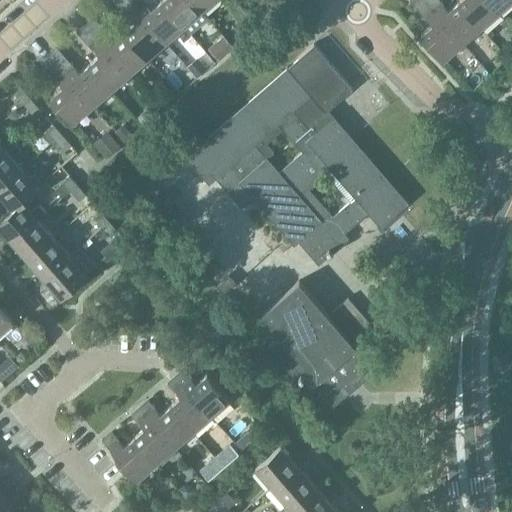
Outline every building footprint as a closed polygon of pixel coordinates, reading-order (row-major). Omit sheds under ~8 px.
[(135,23),(124,32),(146,57),(164,42),(128,0),(112,0),(113,0),(129,19),(131,18),(135,23)] [(143,0),(128,0),(164,42),(183,26),(161,1),(150,10),(146,5),(147,4),(143,0)] [(161,0),(161,1),(183,26),(189,33),(207,18),(201,10),(191,0),(161,0)] [(191,0),(201,10),(212,0),(191,0)] [(462,43),(424,0),(410,0),(410,1),(426,20),(427,19),(432,24),(421,34),(443,59),(462,43)] [(439,0),(424,0),(462,43),(480,27),(457,2),(447,11),(442,6),(444,4),(439,0)] [(459,0),(457,2),(480,27),(498,11),(488,0),(459,0)] [(488,0),(498,11),(510,0),(488,0)] [(238,3),(231,9),(240,20),(247,14),(238,3)] [(94,17),(85,24),(128,74),(146,57),(124,32),(114,42),(109,36),(110,35),(94,17)] [(99,55),(88,64),(110,89),(128,74),(85,24),(76,32),(93,51),(94,50),(99,55)] [(218,60),(234,46),(224,35),(208,48),(218,60)] [(58,48),(49,56),(92,105),(110,89),(88,64),(77,73),(73,68),(74,67),(58,48)] [(92,105),(49,56),(40,64),(56,82),(57,81),(62,86),(51,96),(73,121),(92,105)] [(187,67),(197,78),(207,70),(197,58),(187,67)] [(475,67),(462,78),(465,81),(472,89),(485,78),(475,67)] [(408,202),(333,115),(313,133),(300,118),(307,112),(300,103),(310,94),(286,68),(185,155),(209,182),(215,177),(241,207),(253,197),(293,244),(298,240),(319,263),(332,251),(328,246),(368,211),(380,225),(408,202)] [(14,94),(23,104),(30,97),(21,87),(14,94)] [(30,97),(23,104),(31,113),(38,107),(30,97)] [(147,109),(137,117),(143,125),(153,116),(147,109)] [(124,123),(114,131),(124,142),(133,134),(124,123)] [(46,130),(54,140),(62,133),(53,124),(46,130)] [(108,130),(93,142),(106,157),(121,145),(108,130)] [(62,133),(54,140),(63,150),(70,143),(62,133)] [(0,154),(0,186),(21,167),(6,150),(0,154)] [(0,186),(0,195),(12,208),(22,200),(22,201),(38,187),(21,167),(0,186)] [(62,182),(70,191),(78,184),(69,174),(61,181),(62,182)] [(70,191),(62,182),(55,189),(62,198),(70,191)] [(78,184),(70,191),(78,200),(86,194),(78,184)] [(12,208),(0,218),(0,227),(12,241),(38,219),(46,212),(39,204),(31,211),(30,210),(22,201),(22,200),(12,208)] [(93,217),(102,227),(109,221),(101,211),(93,217)] [(12,241),(28,260),(54,237),(38,219),(12,241)] [(109,221),(102,227),(110,237),(117,230),(109,221)] [(28,260),(44,278),(70,255),(54,237),(28,260)] [(70,255),(44,278),(60,297),(96,264),(80,246),(70,255)] [(236,283),(229,275),(217,286),(224,294),(236,283)] [(355,345),(348,337),(299,280),(261,313),(281,336),(268,347),(325,412),(341,398),(360,381),(377,367),(356,344),(355,345)] [(332,311),(351,334),(353,335),(368,322),(348,298),(332,311)] [(0,330),(12,320),(0,305),(0,330)] [(33,332),(24,339),(32,348),(41,341),(33,332)] [(1,363),(0,364),(0,380),(2,383),(11,374),(1,363)] [(185,368),(176,376),(210,415),(229,398),(207,373),(196,383),(190,377),(191,376),(185,368)] [(180,396),(170,405),(192,430),(210,415),(176,376),(167,384),(174,391),(175,390),(180,396)] [(149,400),(140,407),(174,446),(192,430),(170,405),(159,414),(155,409),(155,408),(149,400)] [(144,428),(133,437),(155,462),(174,446),(140,407),(131,415),(138,423),(139,422),(144,428)] [(155,462),(133,437),(123,446),(118,440),(119,439),(112,431),(102,440),(109,448),(110,447),(137,478),(155,462)] [(249,431),(237,441),(243,448),(255,438),(249,431)] [(232,439),(225,444),(231,451),(237,446),(232,439)] [(255,468),(271,486),(297,464),(280,445),(255,468)] [(216,457),(223,466),(231,460),(223,451),(216,457)] [(216,457),(208,464),(216,473),(223,466),(216,457)] [(271,486),(287,504),(313,482),(297,464),(271,486)] [(208,469),(200,476),(205,482),(213,475),(208,469)] [(0,498),(13,487),(5,478),(0,482),(0,498)] [(287,504),(293,511),(314,511),(328,500),(313,482),(287,504)] [(183,486),(180,488),(187,496),(195,489),(192,486),(183,486)] [(0,498),(0,511),(11,511),(6,506),(11,501),(12,502),(20,495),(13,487),(0,498)] [(227,491),(220,498),(229,507),(236,501),(227,491)] [(314,511),(338,511),(328,500),(314,511)]
